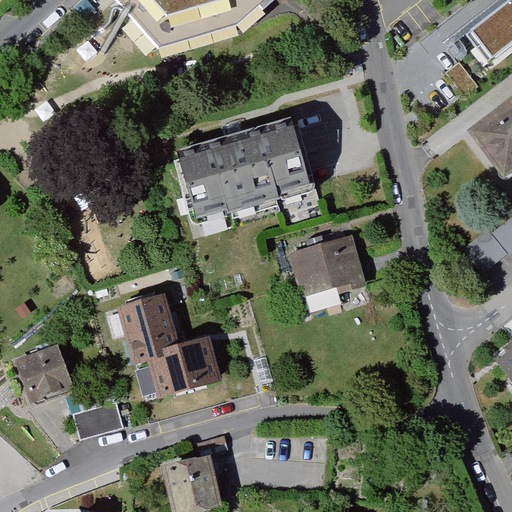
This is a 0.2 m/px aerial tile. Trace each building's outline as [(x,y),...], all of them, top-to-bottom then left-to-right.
[(121,0),(119,3),(128,14),(161,53),(238,34),(275,0),(121,0)] [(511,42),(511,0),(503,0),(423,55),(446,88),(511,42)] [(431,104),(420,87),(405,96),(415,114),(431,104)] [(511,107),(473,135),(508,185),(511,182),(511,107)] [(174,164),(189,228),(311,199),(305,176),(296,136),(174,164)] [(511,225),(492,241),(509,262),(511,259),(511,225)] [(488,235),(463,255),(483,281),(509,262),(492,241),(488,235)] [(349,243),(288,259),(302,307),(362,290),(349,243)] [(169,297),(125,309),(141,368),(165,362),(176,405),(228,391),(216,344),(184,353),(169,297)] [(63,347),(17,361),(31,404),(77,390),(63,347)] [(511,357),(497,369),(511,387),(511,357)] [(116,409),(76,420),(83,443),(122,432),(116,409)] [(222,442),(188,450),(190,458),(198,456),(200,461),(225,455),(222,442)] [(219,511),(209,462),(164,471),(173,511),(219,511)]
